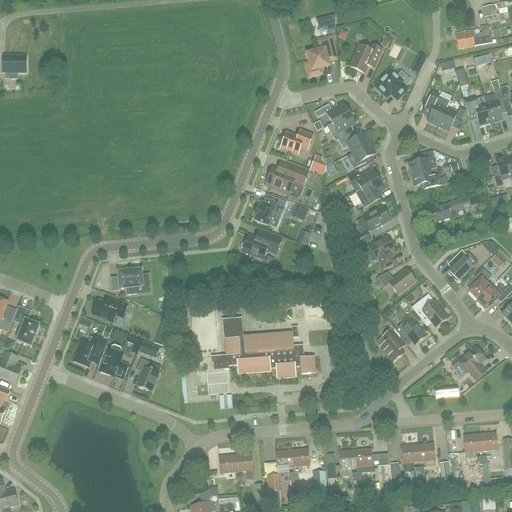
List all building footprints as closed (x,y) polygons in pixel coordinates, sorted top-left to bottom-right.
[(484,18),(496,15),(498,15),(500,22),(509,19),(507,7),(511,6),(511,1),(508,2),(497,5),(494,5),(482,8),(484,18)] [(316,21),(316,22),(319,31),(327,29),(328,34),(335,32),(335,16),(316,21)] [(458,50),(492,44),(491,36),(473,39),(472,31),(455,34),(458,50)] [(315,42),(318,51),(307,54),(309,64),(306,65),(309,78),(321,74),(320,69),(329,67),(326,55),(334,53),(330,38),(315,42)] [(359,46),(349,67),(364,74),(368,67),(374,70),(383,51),(371,46),(369,50),(359,46)] [(3,73),(6,73),(6,80),(16,80),(16,73),(26,74),(26,57),(3,57),(3,73)] [(423,57),(417,71),(422,73),(429,59),(423,57)] [(442,72),(455,68),(453,61),(452,60),(440,64),(442,72)] [(390,72),(376,87),(386,97),(389,94),(392,94),(397,100),(406,90),(404,88),(411,81),(401,72),(396,77),(390,72)] [(511,94),(510,95),(507,87),(500,89),(501,94),(504,105),(505,109),(511,108),(511,111),(511,94)] [(422,114),(429,117),(427,122),(438,127),(446,109),(436,104),(439,97),(431,93),(422,114)] [(484,98),(490,123),(502,120),(498,107),(504,105),(501,94),(484,98)] [(475,101),(475,99),(464,102),(466,111),(467,115),(469,121),(477,119),(479,127),(490,123),(484,98),(475,101)] [(309,116),(314,113),(317,119),(326,114),(332,124),(349,114),(343,104),(331,111),(328,105),(321,110),(318,103),(305,106),(309,116)] [(438,127),(449,132),(455,119),(464,123),(467,115),(466,111),(460,108),(457,114),(446,109),(438,127)] [(349,114),(332,124),(326,127),(335,143),(338,141),(345,137),(342,132),(355,125),(349,114)] [(287,134),(281,149),(298,155),(300,148),(307,150),(312,136),(300,131),(298,138),(287,134)] [(358,131),(345,137),(338,141),(343,151),(348,148),(352,154),(369,144),(364,134),(361,136),(358,131)] [(355,173),(357,172),(366,167),(363,162),(375,155),(369,144),(352,154),(355,160),(350,163),(355,173)] [(408,164),(411,176),(431,171),(428,159),(434,158),(432,152),(420,155),(422,161),(408,164)] [(322,158),(315,156),(309,171),(323,177),(326,169),(322,158)] [(496,162),(499,175),(494,177),(497,188),(503,187),(501,181),(511,177),(511,175),(507,158),(496,162)] [(308,174),(291,167),(281,163),(278,170),(273,168),(267,184),(273,187),(273,188),(273,190),(279,192),(281,191),(281,190),(290,193),(293,183),(303,187),(308,174)] [(452,173),(459,171),(457,164),(450,166),(452,173)] [(429,190),(441,187),(437,169),(431,171),(411,176),(414,187),(428,184),(429,190)] [(357,172),(355,173),(347,178),(352,187),(357,184),(361,190),(378,181),(372,170),(360,177),(357,172)] [(378,181),(361,190),(355,193),(364,209),(382,199),(380,194),(384,191),(378,181)] [(478,194),(467,198),(447,204),(448,206),(432,211),(436,223),(452,218),(451,214),(481,204),(478,194)] [(258,207),(255,215),(256,216),(254,221),(268,226),(272,217),(275,215),(280,218),(286,204),(274,199),(271,207),(261,203),(259,208),(258,207)] [(296,207),(291,217),(304,222),(309,212),(296,207)] [(382,208),(363,219),(370,232),(390,221),(382,208)] [(281,241),(269,236),(258,232),(255,240),(248,237),(246,243),(244,244),(242,248),(243,250),(242,252),(263,260),(267,252),(276,255),(281,241)] [(370,241),(365,233),(351,240),(355,248),(370,241)] [(389,254),(394,251),(387,238),(365,250),(372,263),(378,260),(383,269),(394,263),(389,254)] [(492,261),(499,255),(493,247),(486,254),(492,261)] [(457,264),(449,272),(459,282),(473,268),(463,258),(466,256),(461,251),(453,260),(457,264)] [(504,271),(510,264),(500,254),(493,262),(504,271)] [(469,292),(478,301),(490,288),(485,284),(491,278),(483,269),(474,278),(479,282),(469,292)] [(141,270),(118,273),(118,278),(111,279),(112,292),(120,291),(120,290),(126,289),(127,296),(151,294),(149,275),(142,276),(141,270)] [(385,288),(389,285),(398,295),(415,282),(406,270),(394,280),(387,273),(377,279),(385,288)] [(478,301),(479,302),(477,303),(485,311),(496,300),(501,304),(511,292),(511,289),(509,287),(505,290),(501,286),(494,293),(490,288),(478,301)] [(365,294),(367,302),(377,299),(375,291),(365,294)] [(501,316),(511,325),(511,323),(511,296),(507,301),(511,306),(501,316)] [(0,329),(3,331),(2,335),(6,337),(7,333),(8,334),(12,322),(17,311),(16,311),(15,313),(5,309),(7,303),(0,300),(0,329)] [(428,307),(422,300),(411,308),(420,320),(425,316),(436,329),(447,319),(434,303),(428,307)] [(98,301),(92,315),(112,323),(115,316),(123,319),(128,306),(116,301),(114,308),(98,301)] [(17,311),(12,322),(22,326),(16,341),(31,347),(39,326),(28,321),(31,312),(18,307),(17,311)] [(196,311),(196,337),(207,337),(207,325),(213,325),(213,320),(206,320),(206,317),(214,317),(214,311),(196,311)] [(224,340),(225,340),(226,356),(218,357),(212,357),(213,362),(213,371),(229,370),(229,367),(237,367),(237,375),(264,373),(271,373),(271,370),(275,369),(276,380),(296,379),(295,368),(300,368),(300,375),(316,374),(314,357),(304,358),(303,346),(294,347),(293,339),(298,338),(297,327),(291,328),(292,333),(262,335),(244,336),(243,336),(241,319),(222,320),(223,335),(224,335),(224,340)] [(166,349),(174,326),(162,321),(153,344),(166,349)] [(425,337),(413,322),(407,326),(404,323),(397,328),(392,322),(389,324),(402,340),(406,336),(414,346),(425,337)] [(399,340),(391,330),(391,331),(383,337),(387,342),(380,348),(393,364),(403,355),(400,351),(405,347),(399,340)] [(136,355),(139,349),(142,341),(128,336),(126,342),(134,345),(131,353),(136,355)] [(106,344),(92,339),(91,344),(87,346),(81,344),(74,363),(88,368),(89,364),(97,367),(101,357),(106,344)] [(160,348),(143,342),(139,352),(156,359),(160,348)] [(105,358),(99,373),(109,377),(109,375),(123,380),(128,367),(119,363),(123,355),(120,354),(121,351),(120,349),(115,347),(112,348),(108,359),(105,358)] [(485,360),(475,349),(458,362),(468,374),(469,373),(476,381),(486,373),(479,365),(485,360)] [(0,379),(15,385),(21,370),(14,367),(17,358),(6,354),(2,363),(1,362),(0,363),(0,379)] [(151,364),(141,360),(136,371),(142,373),(136,387),(151,393),(159,373),(149,369),(151,364)] [(211,377),(211,386),(217,386),(217,395),(232,394),(231,377),(211,377)] [(0,424),(0,425),(6,411),(0,408),(0,402),(1,400),(6,402),(10,393),(0,388),(0,424)] [(459,397),(458,390),(435,392),(436,399),(459,397)] [(301,395),(287,395),(287,408),(301,408),(301,395)] [(223,411),(234,411),(233,397),(222,397),(223,411)] [(497,452),(497,451),(496,434),(479,435),(481,453),(489,452),(490,459),(497,458),(497,452)] [(481,453),(479,435),(463,437),(465,460),(473,459),(472,453),(481,453)] [(511,470),(511,447),(510,447),(510,440),(503,441),(504,471),(511,470)] [(434,462),(435,462),(434,445),(418,446),(419,463),(426,463),(434,462)] [(419,463),(418,446),(401,448),(403,464),(404,464),(404,469),(414,468),(413,464),(419,463)] [(356,468),(365,468),(365,474),(375,473),(374,466),(372,466),(371,450),(354,452),(356,468)] [(293,468),(307,467),(309,467),(308,451),(292,452),(293,468)] [(293,468),(292,452),(275,454),(276,464),(277,470),(277,476),(289,475),(289,474),(289,469),(293,469),(293,468)] [(356,468),(354,452),(338,453),(339,470),(356,468)] [(237,473),(246,472),(247,481),(254,480),(253,476),(253,472),(252,455),(235,457),(237,473)] [(237,473),(235,457),(219,458),(220,475),(237,473)] [(441,480),(443,480),(450,479),(449,463),(439,464),(441,480)] [(390,467),(391,478),(393,497),(400,496),(398,477),(400,477),(398,464),(389,465),(390,467)] [(334,465),(327,466),(328,480),(336,479),(334,465)] [(390,467),(378,468),(379,484),(376,484),(377,502),(391,501),(391,498),(392,498),(391,478),(390,467)] [(328,502),(325,472),(313,474),(316,504),(328,502)] [(266,477),(269,501),(268,501),(269,509),(280,508),(278,492),(277,476),(266,477)] [(5,493),(2,482),(0,482),(0,510),(17,506),(14,491),(5,493)] [(266,510),(265,503),(264,485),(255,486),(257,510),(266,510)] [(235,496),(234,487),(219,487),(220,497),(235,496)] [(217,488),(209,489),(210,498),(218,497),(217,488)] [(219,501),(220,511),(234,511),(239,511),(238,500),(219,501)] [(217,511),(218,511),(215,511),(214,511),(212,503),(207,504),(207,502),(191,507),(192,511),(217,511)]
